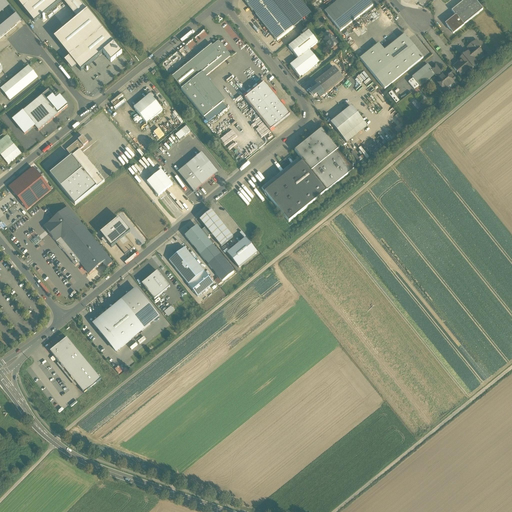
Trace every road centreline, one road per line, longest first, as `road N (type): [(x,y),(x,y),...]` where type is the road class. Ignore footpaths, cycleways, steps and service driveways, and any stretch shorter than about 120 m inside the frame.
road 1 (track): [(511,62),(58,436),(0,501)]
road 2 (residential): [(62,319),(304,122),(305,107),(226,4)]
road 3 (tertiary): [(224,511),(76,457),(38,427),(0,375)]
road 4 (track): [(333,511),(511,367)]
road 5 (residential): [(88,109),(226,4)]
